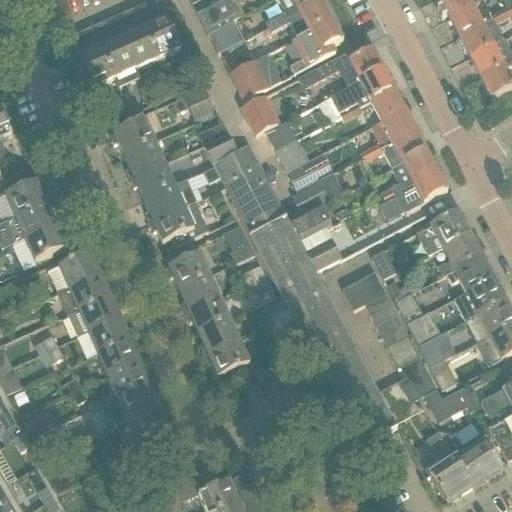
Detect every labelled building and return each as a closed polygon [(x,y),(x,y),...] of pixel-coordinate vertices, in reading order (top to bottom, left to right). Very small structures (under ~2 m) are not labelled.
[(16,0),(12,0),(5,3),(9,12),(20,8),(16,0)] [(277,0),(285,16),(288,21),(321,3),(319,0),(277,0)] [(438,0),(437,1),(448,21),(482,3),(480,0),(438,0)] [(209,31),(210,31),(222,24),(220,21),(231,15),(225,3),(201,15),(209,31)] [(288,21),(285,16),(276,21),(280,30),(289,26),(297,42),(332,23),(321,3),(288,21)] [(482,3),(448,21),(459,41),(493,23),(490,18),(482,3)] [(143,8),(135,11),(142,27),(150,23),(143,8)] [(509,9),(500,14),(505,23),(511,19),(511,14),(509,9)] [(135,11),(127,15),(134,30),(142,27),(135,11)] [(500,14),(490,18),(493,23),(495,28),(496,28),(505,23),(500,14)] [(166,21),(144,31),(158,62),(180,52),(166,21)] [(280,30),(276,21),(266,26),(271,35),(280,30)] [(332,23),(297,42),(292,45),(302,64),(290,71),(294,79),(335,57),(334,56),(333,57),(330,51),(343,44),(332,23)] [(493,23),(459,41),(469,62),(492,50),(492,49),(503,43),(504,43),(496,28),(495,28),(493,23)] [(217,59),(220,57),(243,45),(232,24),(206,38),(217,59)] [(99,27),(91,31),(98,46),(106,43),(99,27)] [(91,31),(83,34),(90,50),(98,46),(91,31)] [(158,62),(144,31),(122,41),(136,72),(158,62)] [(100,51),(114,82),(118,90),(139,81),(135,72),(136,72),(122,41),(100,51)] [(503,43),(492,49),(492,50),(469,62),(480,82),(511,65),(511,59),(503,43)] [(220,57),(219,58),(230,78),(254,66),(243,45),(220,57)] [(114,82),(100,51),(77,61),(92,92),(114,82)] [(349,91),(383,73),(372,52),(349,64),(345,58),(300,82),(305,91),(339,73),(349,91)] [(511,65),(480,82),(491,103),(511,91),(511,65)] [(268,93),(254,66),(230,78),(244,106),(268,93)] [(383,73),(349,91),(329,101),(343,127),(352,121),(348,113),(357,108),(359,112),(370,106),(393,93),(383,73)] [(98,105),(92,92),(86,94),(92,108),(102,131),(114,126),(104,102),(98,105)] [(213,115),(203,92),(171,106),(176,118),(188,113),(193,124),(213,115)] [(404,114),(393,93),(370,106),(380,126),(404,114)] [(255,140),(264,136),(278,129),(263,101),(241,113),(255,140)] [(362,116),(359,112),(357,108),(348,113),(352,121),(362,116)] [(0,144),(11,139),(0,113),(0,144)] [(378,148),(368,152),(369,153),(378,148),(381,153),(392,147),(391,146),(414,134),(404,114),(380,126),(381,126),(370,132),(378,148)] [(123,159),(154,145),(144,123),(109,138),(113,148),(117,146),(123,159)] [(286,124),(278,129),(264,136),(275,157),(296,145),(286,124)] [(227,138),(222,128),(197,140),(202,150),(227,138)] [(425,154),(414,134),(391,146),(392,147),(381,153),(378,148),(369,153),(373,161),(382,157),(391,173),(425,154)] [(227,139),(227,138),(202,150),(211,167),(236,154),(228,138),(227,139)] [(164,167),(154,145),(123,159),(129,172),(125,174),(129,183),(164,167)] [(296,145),(275,157),(286,178),(307,166),(296,145)] [(236,155),(236,154),(211,167),(335,402),(361,450),(397,431),(367,374),(315,276),(306,258),(299,246),(290,227),(248,148),(236,155)] [(369,153),(368,152),(359,157),(364,166),(373,161),(369,153)] [(425,154),(391,173),(399,188),(402,194),(413,188),(412,187),(436,175),(425,154)] [(317,185),(307,166),(286,178),(296,196),(317,185)] [(164,167),(129,183),(133,192),(137,190),(142,203),(174,189),(164,167)] [(218,181),(212,170),(202,175),(208,186),(218,181)] [(447,195),(436,175),(412,187),(413,188),(423,208),(447,195)] [(14,221),(46,207),(40,195),(44,193),(39,183),(4,199),(14,221)] [(174,189),(142,203),(148,216),(144,218),(148,227),(194,206),(185,185),(174,190),(174,189)] [(318,186),(296,197),(291,200),(301,220),(328,205),(318,186)] [(402,194),(399,188),(390,193),(395,202),(404,197),(402,194)] [(395,202),(390,193),(380,198),(385,207),(395,202)] [(195,207),(194,206),(148,227),(152,236),(156,234),(162,247),(172,243),(175,251),(208,236),(203,224),(199,226),(191,208),(195,207)] [(46,207),(14,221),(24,243),(59,228),(55,219),(52,220),(46,207)] [(320,211),(290,227),(299,246),(325,232),(330,229),(320,211)] [(469,238),(457,216),(416,238),(421,248),(436,241),(442,253),(469,238)] [(24,243),(13,248),(25,274),(36,269),(34,266),(66,252),(60,238),(63,237),(59,228),(24,243)] [(239,231),(229,236),(239,253),(248,248),(239,231)] [(469,238),(442,253),(448,264),(437,270),(443,281),(446,279),(481,261),(469,238)] [(341,263),(331,245),(306,258),(315,276),(341,263)] [(254,259),(248,248),(239,253),(230,257),(234,268),(254,259)] [(372,261),(378,274),(383,283),(394,278),(383,256),(372,261)] [(89,257),(58,271),(48,275),(58,298),(103,277),(99,268),(95,270),(89,257)] [(178,293),(209,279),(199,257),(164,273),(169,282),(172,281),(178,293)] [(493,283),(481,261),(446,279),(451,288),(458,284),(465,297),(493,283)] [(244,289),(255,284),(250,273),(239,278),(244,289)] [(107,286),(103,277),(58,298),(68,320),(109,301),(104,288),(107,286)] [(374,303),(385,298),(374,277),(363,282),(374,303)] [(219,301),(209,279),(178,293),(184,306),(180,308),(184,317),(219,301)] [(374,303),(363,282),(353,288),(364,309),(374,303)] [(465,297),(466,298),(454,304),(465,326),(504,305),(493,283),(465,297)] [(255,284),(244,289),(248,300),(260,295),(255,284)] [(394,306),(411,297),(411,296),(414,294),(410,287),(397,293),(394,286),(386,291),(394,306)] [(364,309),(353,288),(342,294),(353,315),(364,309)] [(411,297),(394,306),(406,328),(422,321),(423,320),(411,297)] [(364,309),(370,319),(391,308),(385,298),(374,303),(364,309)] [(109,301),(68,320),(77,341),(88,337),(123,321),(119,312),(115,314),(109,301)] [(229,323),(219,301),(184,317),(188,326),(192,325),(198,337),(229,323)] [(511,329),(511,319),(504,305),(465,326),(470,336),(482,329),(489,341),(511,329)] [(391,308),(370,319),(375,330),(397,319),(391,308)] [(268,331),(280,325),(275,314),(263,319),(268,331)] [(423,320),(422,321),(406,328),(418,350),(439,339),(428,317),(423,320)] [(397,319),(375,330),(381,341),(402,330),(397,319)] [(123,321),(88,337),(97,359),(129,345),(123,332),(127,330),(123,321)] [(239,345),(229,323),(198,337),(203,350),(200,352),(204,361),(239,345)] [(280,325),(268,331),(274,342),(285,337),(280,325)] [(511,329),(489,341),(495,353),(483,360),(488,371),(511,358),(511,329)] [(408,341),(402,330),(381,341),(387,352),(408,341)] [(448,354),(439,339),(418,350),(427,366),(448,354)] [(47,356),(57,350),(51,340),(40,346),(47,356)] [(408,341),(387,352),(392,362),(413,351),(408,341)] [(134,357),(129,345),(97,359),(107,381),(142,365),(138,356),(134,357)] [(239,345),(204,361),(208,370),(212,368),(218,382),(249,368),(239,345)] [(0,397),(17,390),(0,348),(0,397)] [(63,361),(57,350),(47,356),(52,367),(63,361)] [(413,351),(392,362),(398,373),(419,362),(413,351)] [(436,394),(419,362),(398,373),(401,373),(405,382),(406,383),(408,382),(422,401),(423,401),(436,394)] [(429,370),(440,395),(454,389),(443,364),(429,370)] [(142,365),(107,381),(117,403),(148,389),(143,376),(146,374),(142,365)] [(71,399),(81,392),(75,382),(65,388),(71,399)] [(405,382),(397,386),(412,406),(422,401),(408,382),(406,383),(405,382)] [(412,406),(397,386),(379,396),(396,429),(423,414),(412,406)] [(154,401),(148,389),(117,403),(127,424),(162,409),(158,400),(154,401)] [(507,424),(511,421),(511,389),(479,407),(492,432),(507,424)] [(81,392),(71,399),(77,409),(87,403),(81,392)] [(466,414),(469,419),(477,415),(465,392),(441,405),(436,394),(423,401),(438,429),(466,414)] [(0,442),(4,450),(14,444),(22,439),(16,427),(1,404),(0,405),(0,442)] [(162,409),(127,424),(133,439),(126,442),(127,460),(130,459),(133,465),(154,456),(147,442),(168,433),(162,420),(166,418),(162,409)] [(40,413),(26,419),(27,420),(31,430),(33,434),(47,427),(40,413)] [(511,421),(507,424),(507,425),(494,432),(488,435),(507,469),(511,465),(511,421)] [(89,443),(99,437),(94,427),(83,433),(89,443)] [(426,445),(438,463),(424,472),(447,508),(473,491),(448,454),(443,446),(438,437),(426,445)] [(22,439),(14,444),(20,456),(29,451),(22,439)] [(453,439),(443,446),(448,454),(473,491),(502,472),(480,439),(462,451),(453,439)] [(226,511),(239,507),(229,484),(216,490),(208,472),(172,489),(172,490),(179,486),(181,490),(182,490),(188,503),(196,499),(196,500),(198,499),(203,511),(226,511)] [(0,511),(20,511),(7,489),(0,492),(0,511)] [(259,498),(255,490),(240,497),(243,505),(259,498)] [(46,492),(37,497),(44,508),(53,503),(46,492)] [(259,498),(243,505),(246,511),(248,511),(262,506),(259,498)] [(57,511),(53,503),(44,508),(46,511),(57,511)]
